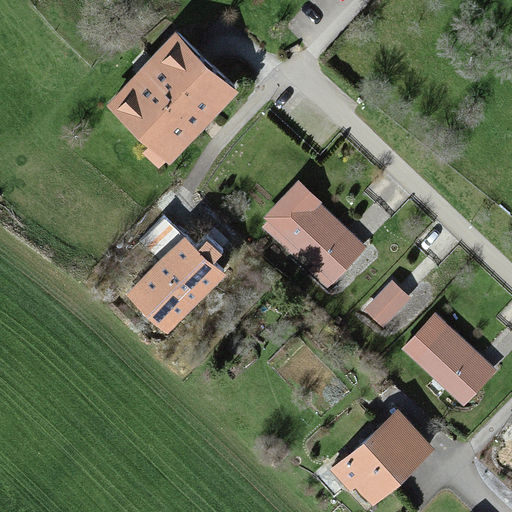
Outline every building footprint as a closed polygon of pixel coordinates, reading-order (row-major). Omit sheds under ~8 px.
[(168,37),(102,105),(145,146),(140,150),(157,166),(228,94),(168,37)] [(368,246),(298,183),(259,226),(329,289),(368,246)] [(198,247),(163,215),(140,241),(162,261),(132,294),(169,328),(221,270),(213,263),(224,251),(208,236),(198,247)] [(391,280),(365,309),(385,327),(411,298),(391,280)] [(495,371),(435,315),(404,348),(463,404),(495,371)] [(394,411),(329,468),(347,488),(352,483),(369,502),(428,450),(394,411)]
